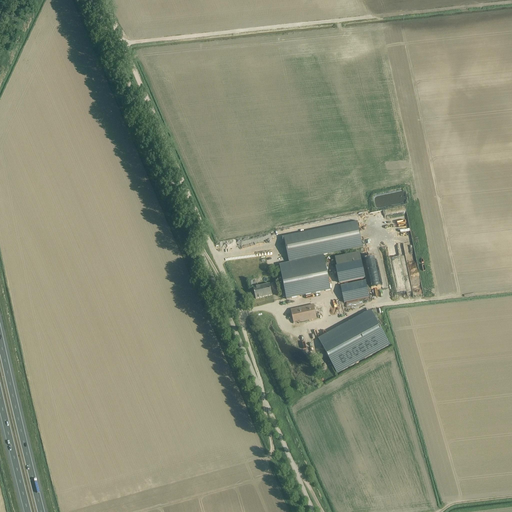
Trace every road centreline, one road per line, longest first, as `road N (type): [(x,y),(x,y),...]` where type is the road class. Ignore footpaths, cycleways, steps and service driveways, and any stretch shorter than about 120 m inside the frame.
road 1 (unclassified): [(314,511),(95,0)]
road 2 (motorway): [(41,511),(0,339)]
